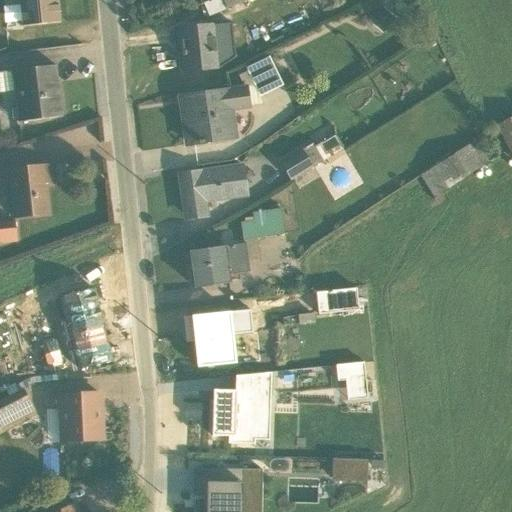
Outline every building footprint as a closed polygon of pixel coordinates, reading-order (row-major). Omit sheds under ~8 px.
[(56,0),(9,0),(10,0),(18,0),(22,28),(59,24),(56,0)] [(222,0),(226,8),(247,0),(222,0)] [(213,30),(178,33),(183,80),(218,77),(213,30)] [(274,62),(249,74),(261,100),(286,88),(274,62)] [(16,121),(17,124),(61,118),(54,67),(0,73),(0,94),(12,93),(14,109),(9,111),(11,122),(16,121)] [(237,141),(235,118),(253,116),(250,93),(177,101),(183,147),(237,141)] [(488,167),(475,147),(416,187),(429,206),(488,167)] [(307,155),(283,168),(293,187),(318,174),(307,155)] [(47,216),(47,215),(44,184),(54,183),(52,167),(0,171),(0,190),(7,190),(10,220),(47,216)] [(243,167),(178,177),(184,221),(206,218),(222,210),(221,203),(247,199),(243,167)] [(241,246),(189,253),(194,290),(228,285),(227,275),(247,273),(246,266),(259,264),(255,239),(283,235),(280,210),(250,214),(252,222),(238,224),(241,246)] [(0,221),(0,243),(18,243),(17,220),(0,221)] [(110,362),(92,290),(58,299),(76,371),(110,362)] [(231,336),(250,335),(249,313),(206,316),(191,318),(192,332),(196,369),(234,365),(231,336)] [(54,340),(40,344),(45,367),(46,368),(51,367),(53,374),(62,371),(63,371),(54,340)] [(235,392),(211,392),(210,438),(226,438),(226,445),(252,446),(252,441),(268,442),(270,380),(235,379),(235,392)] [(21,390),(0,401),(0,430),(34,413),(21,390)] [(97,394),(49,396),(49,410),(56,411),(58,444),(100,442),(97,394)] [(257,511),(258,471),(192,470),(192,496),(206,497),(205,511),(257,511)]
